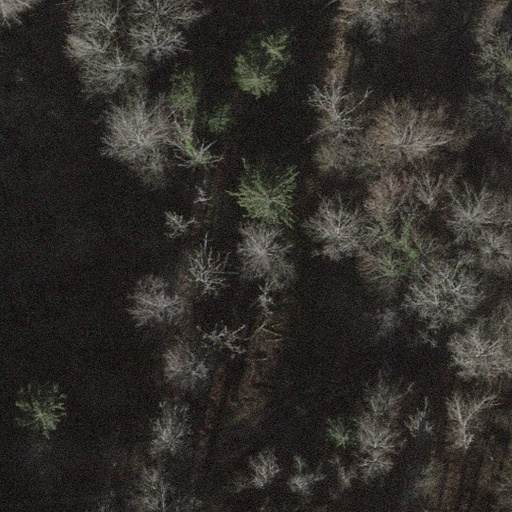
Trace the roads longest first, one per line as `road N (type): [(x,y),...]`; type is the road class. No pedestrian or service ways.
road 1 (track): [(511,329),(400,353),(128,503),(0,511)]
road 2 (track): [(511,156),(457,126),(440,52),(475,3),(511,5)]
